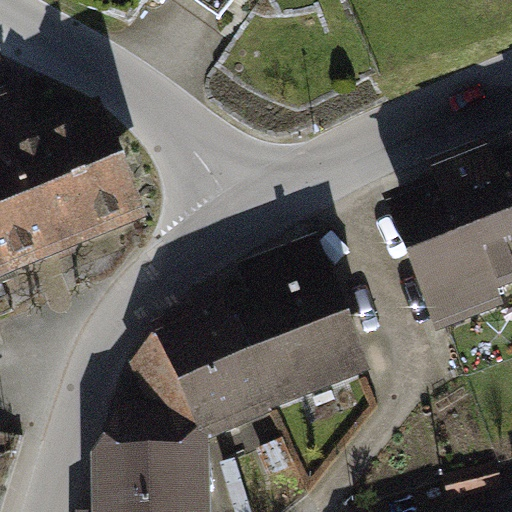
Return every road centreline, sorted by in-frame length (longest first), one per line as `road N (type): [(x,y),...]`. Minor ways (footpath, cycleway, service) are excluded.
road 1 (tertiary): [(231,209),(153,274),(107,339),(69,420),(48,511)]
road 2 (tertiary): [(231,209),(182,130),(143,97),(0,16)]
road 3 (tertiary): [(511,86),(231,209)]
